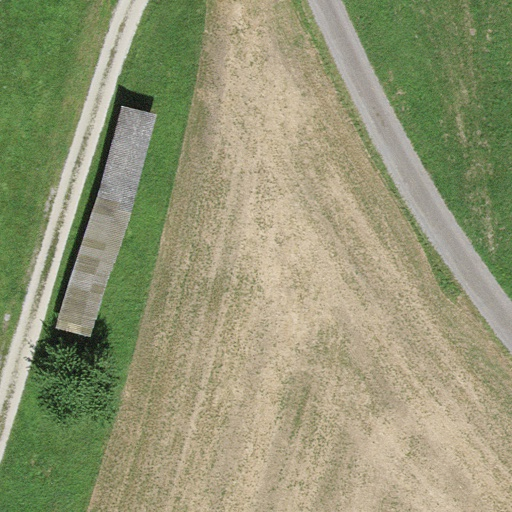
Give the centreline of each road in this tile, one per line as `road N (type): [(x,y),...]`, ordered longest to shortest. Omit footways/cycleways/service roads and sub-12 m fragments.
road 1 (track): [(0,414),(85,109),(132,0)]
road 2 (track): [(316,0),(511,311)]
